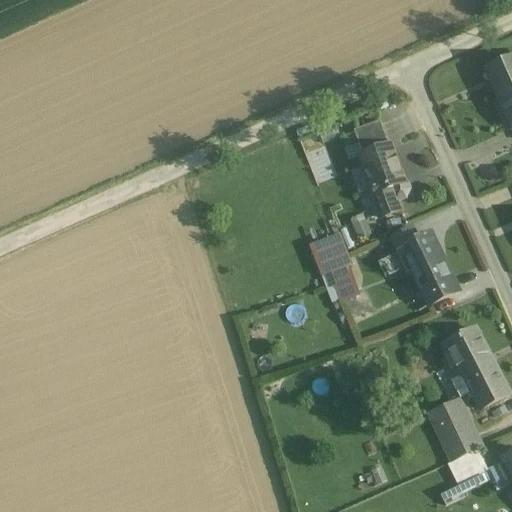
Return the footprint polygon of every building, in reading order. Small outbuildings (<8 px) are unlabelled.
[(511,58),(490,67),(511,118),(511,58)] [(415,176),(399,137),(368,149),(383,188),(415,176)] [(467,280),(439,228),(424,235),(420,223),(401,232),(427,288),(442,280),(446,290),(467,280)] [(355,254),(344,230),(325,239),(334,263),(355,254)] [(366,284),(355,254),(334,263),(344,292),(366,284)] [(381,308),(366,284),(344,292),(364,317),(381,308)] [(510,397),(476,331),(444,347),(459,380),(452,383),(460,399),(472,393),(481,411),(510,397)] [(482,450),(460,403),(430,417),(453,464),(478,452),(482,450)] [(492,483),(478,452),(453,464),(449,465),(459,487),(441,495),(446,507),(464,499),(463,496),(492,483)] [(511,456),(501,461),(511,481),(511,456)]
